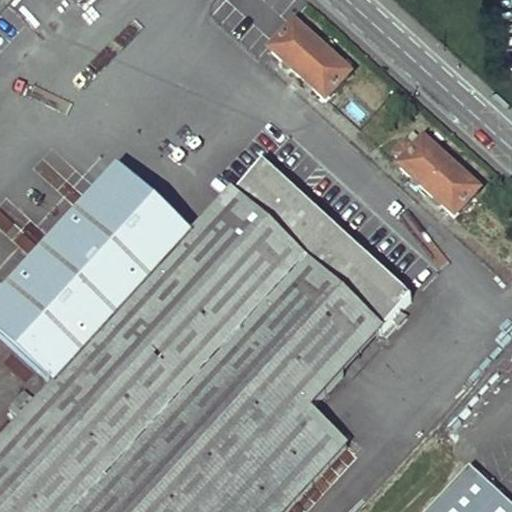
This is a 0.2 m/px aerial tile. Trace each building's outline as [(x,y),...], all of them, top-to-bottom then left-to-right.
[(355,76),(294,22),(267,53),(328,107),(355,76)] [(395,171),(458,226),(486,193),(424,138),(395,171)] [(116,171),(0,297),(0,344),(55,394),(0,453),(0,511),(290,511),(348,449),(311,415),(384,336),(381,333),(410,301),(262,166),(233,198),(231,195),(191,239),(116,171)] [(73,174),(48,196),(66,216),(91,194),(73,174)] [(26,394),(9,406),(17,417),(34,404),(26,394)] [(511,511),(511,509),(471,472),(434,511),(511,511)]
